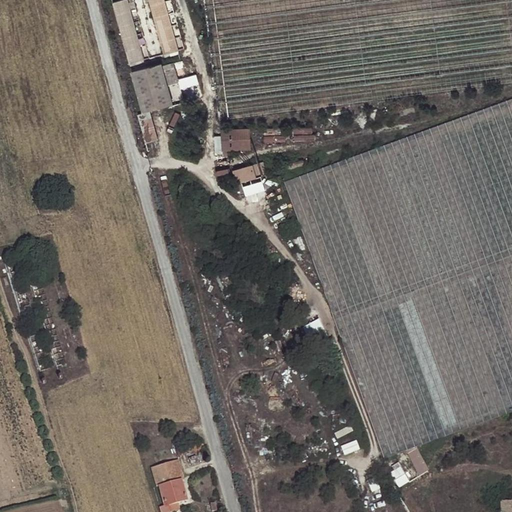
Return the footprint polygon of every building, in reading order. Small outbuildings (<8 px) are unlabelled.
[(145,59),(132,0),(116,0),(117,0),(130,62),(145,59)] [(179,51),(167,0),(151,0),(163,54),(179,51)] [(511,0),(204,0),(219,120),(511,83),(511,0)] [(143,120),(171,112),(161,74),(160,72),(131,80),(143,120)] [(161,74),(171,112),(172,115),(183,112),(174,77),(167,79),(165,73),(161,74)] [(181,86),(200,85),(199,75),(180,76),(181,86)] [(511,103),(284,185),(383,460),(511,413),(511,103)] [(229,157),(251,155),(249,136),(221,137),(221,143),(215,143),(216,154),(222,154),(222,157),(229,157)] [(253,173),(233,179),(237,192),(241,204),(246,202),(243,190),(257,186),(253,173)] [(267,183),(262,184),(266,197),(271,195),(267,183)] [(320,319),(306,326),(312,341),(327,334),(320,319)] [(183,480),(178,460),(151,467),(156,487),(159,487),(164,504),(164,506),(162,507),(163,511),(171,511),(178,510),(176,503),(187,500),(181,480),(183,480)] [(390,469),(400,487),(411,482),(401,463),(390,469)] [(511,511),(511,503),(500,504),(500,511),(511,511)]
